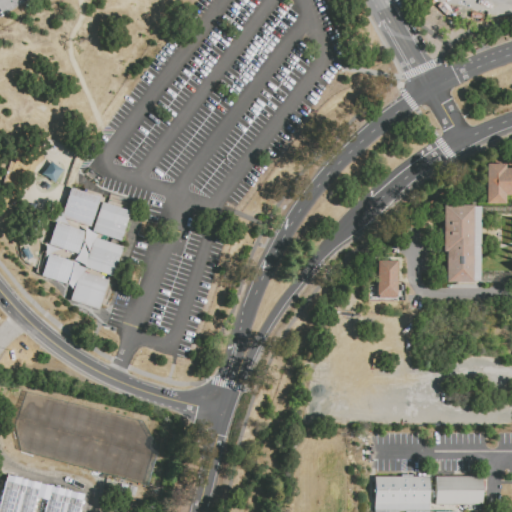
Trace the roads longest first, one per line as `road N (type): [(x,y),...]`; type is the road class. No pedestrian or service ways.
road 1 (tertiary): [(223,414),(296,283),(360,218)]
road 2 (tertiary): [(430,87),(349,151),(306,202)]
road 3 (tertiary): [(113,379),(45,335),(0,289)]
road 4 (tertiary): [(360,218),(463,139)]
